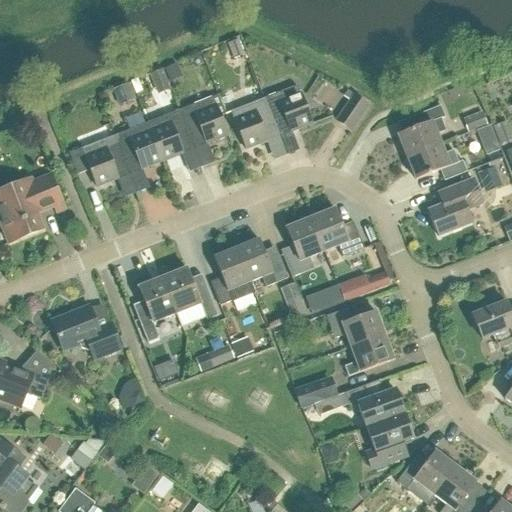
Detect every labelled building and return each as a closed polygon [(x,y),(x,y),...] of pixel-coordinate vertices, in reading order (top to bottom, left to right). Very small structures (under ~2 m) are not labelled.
[(234,61),(245,57),(240,41),(229,45),(234,61)] [(176,66),(164,72),(169,84),(181,79),(176,66)] [(158,96),(170,91),(163,71),(150,76),(158,96)] [(119,107),(136,101),(131,85),(114,91),(119,107)] [(296,87),(263,100),(279,138),(312,126),(296,87)] [(351,133),(369,107),(353,96),(335,122),(351,133)] [(178,112),(194,150),(227,137),(219,118),(224,116),(217,97),(178,112)] [(279,138),(263,100),(230,113),(245,151),(279,138)] [(406,159),(440,146),(436,136),(445,132),(440,120),(444,119),(440,107),(418,116),(422,127),(397,137),(406,159)] [(161,163),(194,150),(178,112),(146,125),(161,163)] [(469,135),(476,132),(489,127),(483,114),(464,122),(469,135)] [(501,149),(511,145),(511,134),(508,123),(493,128),(501,149)] [(113,137),(129,176),(161,163),(146,125),(113,137)] [(476,132),(482,146),(495,141),(489,127),(476,132)] [(129,176),(113,137),(67,156),(75,177),(88,172),(95,189),(129,176)] [(440,146),(406,159),(415,181),(440,172),(444,182),(466,173),(462,162),(458,164),(453,152),(444,155),(440,146)] [(260,150),(238,156),(241,166),(263,160),(260,150)] [(494,168),(476,175),(484,193),(501,186),(494,168)] [(61,210),(48,177),(23,187),(21,183),(0,191),(0,225),(8,245),(41,232),(34,215),(53,208),(55,213),(61,210)] [(438,238),(471,225),(466,212),(482,206),(473,182),(446,192),(451,204),(428,213),(438,238)] [(310,220),(323,254),(337,248),(342,259),(364,250),(353,223),(341,228),(334,211),(310,220)] [(309,259),(323,254),(310,220),(286,230),(292,247),(280,252),(291,279),(314,270),(309,259)] [(259,241),(236,250),(249,284),(262,279),(266,289),(287,280),(278,257),(267,261),(259,241)] [(254,295),(249,284),(236,250),(213,260),(221,279),(210,284),(219,307),(231,303),(232,305),(254,295)] [(162,280),(176,316),(200,306),(206,322),(217,317),(206,289),(196,294),(186,270),(162,280)] [(368,295),(390,287),(385,274),(363,283),(368,295)] [(153,325),(176,316),(162,280),(138,289),(147,313),(137,317),(148,345),(159,340),(153,325)] [(322,296),(306,302),(312,319),(328,313),(322,296)] [(293,322),(307,317),(299,298),(286,303),(293,322)] [(511,313),(510,315),(505,304),(472,317),(481,341),(493,336),(499,349),(511,343),(511,313)] [(350,350),(384,338),(375,313),(358,320),(353,308),(326,318),(334,340),(345,336),(350,350)] [(95,329),(87,309),(52,323),(63,352),(86,343),(93,361),(118,351),(108,324),(95,329)] [(384,338),(350,350),(355,364),(344,368),(348,378),(393,362),(384,338)] [(249,341),(232,347),(237,360),(254,354),(249,341)] [(237,360),(232,347),(217,353),(221,366),(237,360)] [(170,362),(177,372),(197,360),(190,349),(170,362)] [(41,400),(53,370),(35,353),(18,372),(0,364),(0,404),(19,412),(26,394),(41,400)] [(301,411),(338,398),(332,379),(294,392),(301,411)] [(366,429),(404,415),(395,391),(383,395),(379,382),(344,395),(349,409),(357,406),(366,429)] [(134,395),(131,401),(134,408),(145,403),(140,392),(134,395)] [(404,415),(366,429),(374,452),(366,456),(371,470),(406,457),(401,444),(412,440),(404,415)] [(43,454),(56,462),(66,447),(53,438),(43,454)] [(97,454),(96,455),(107,463),(117,449),(107,441),(106,442),(97,454)] [(32,505),(42,493),(25,481),(27,477),(16,469),(22,460),(0,443),(0,508),(3,510),(4,509),(7,511),(20,511),(28,502),(32,505)] [(70,460),(85,471),(96,455),(97,454),(83,443),(70,460)] [(41,453),(33,462),(49,475),(56,465),(41,453)] [(426,507),(455,469),(434,453),(423,468),(413,460),(396,484),(426,507)] [(147,469),(139,479),(151,487),(158,477),(147,469)] [(455,469),(426,507),(427,507),(434,498),(445,506),(440,511),(470,511),(475,506),(465,499),(476,484),(455,469)] [(163,480),(152,494),(162,501),(172,487),(163,480)] [(339,511),(353,511),(371,495),(365,489),(357,497),(352,491),(340,502),(343,505),(338,510),(339,511)] [(99,511),(92,507),(94,505),(74,490),(58,511),(99,511)] [(511,511),(500,503),(492,511),(511,511)]
